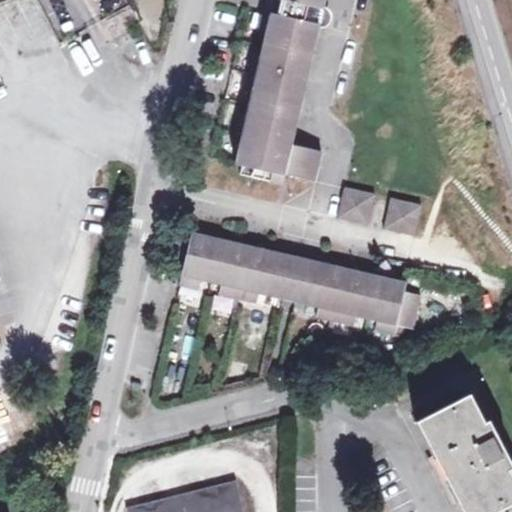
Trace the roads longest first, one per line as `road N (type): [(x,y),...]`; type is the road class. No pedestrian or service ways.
road 1 (residential): [(196,0),(93,450)]
road 2 (residential): [(93,450),(299,402),(328,420),(340,511)]
road 3 (unknown): [(104,72),(48,290),(27,332),(0,352)]
